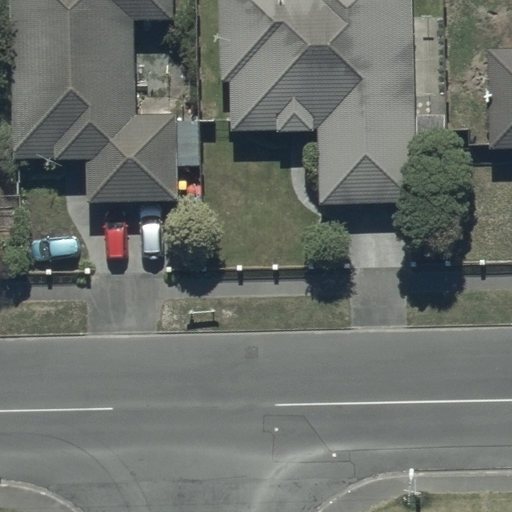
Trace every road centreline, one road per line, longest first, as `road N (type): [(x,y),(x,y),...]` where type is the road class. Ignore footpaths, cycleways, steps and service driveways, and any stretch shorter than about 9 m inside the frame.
road 1 (tertiary): [(204,407),(511,400)]
road 2 (tertiary): [(0,412),(204,407)]
